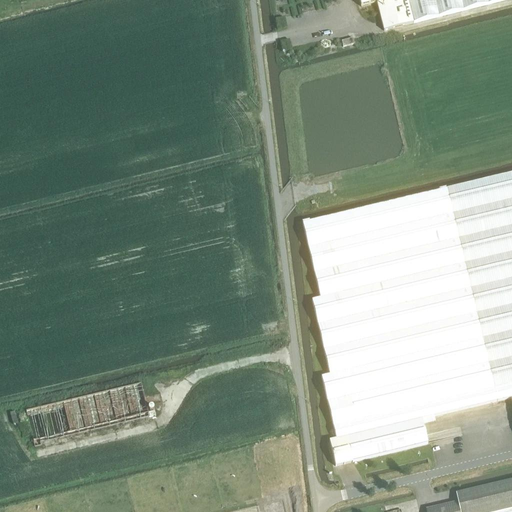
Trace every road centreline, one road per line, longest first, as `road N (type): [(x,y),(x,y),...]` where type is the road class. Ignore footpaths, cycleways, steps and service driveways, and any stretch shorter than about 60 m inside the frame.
road 1 (unclassified): [(314,502),(251,0)]
road 2 (unclassified): [(314,502),(511,455)]
